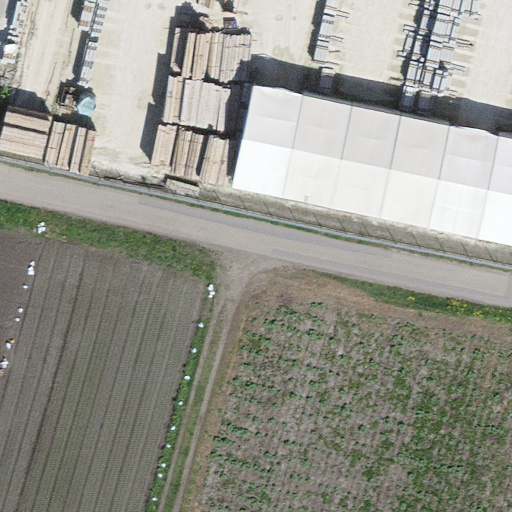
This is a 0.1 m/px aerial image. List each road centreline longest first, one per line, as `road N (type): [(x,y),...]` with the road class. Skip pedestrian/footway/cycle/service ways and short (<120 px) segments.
road 1 (unclassified): [(511,295),(0,194)]
road 2 (track): [(172,511),(246,248)]
